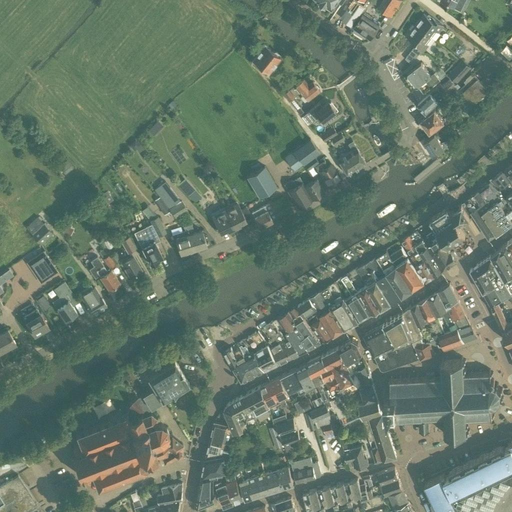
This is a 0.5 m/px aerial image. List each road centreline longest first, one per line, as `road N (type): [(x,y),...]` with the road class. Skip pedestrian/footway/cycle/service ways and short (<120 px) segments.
road 1 (residential): [(0,376),(141,287),(328,195),(410,140)]
road 2 (residential): [(450,199),(218,343),(218,397)]
road 3 (residential): [(218,397),(357,329),(459,266)]
road 4 (residential): [(196,464),(174,464),(112,494),(59,505)]
